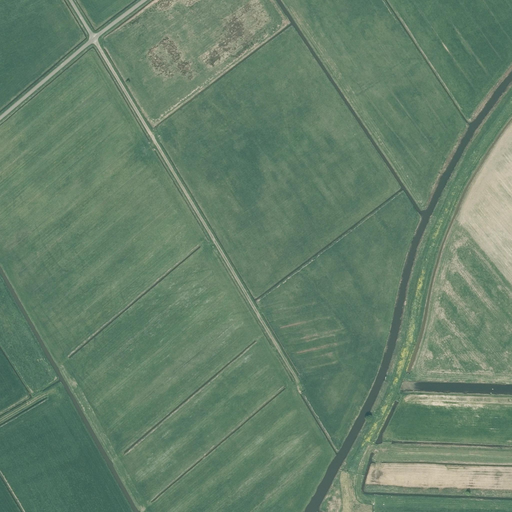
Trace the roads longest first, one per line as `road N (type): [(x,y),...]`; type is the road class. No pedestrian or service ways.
road 1 (track): [(258,315),(93,39)]
road 2 (unclassified): [(0,118),(93,39)]
